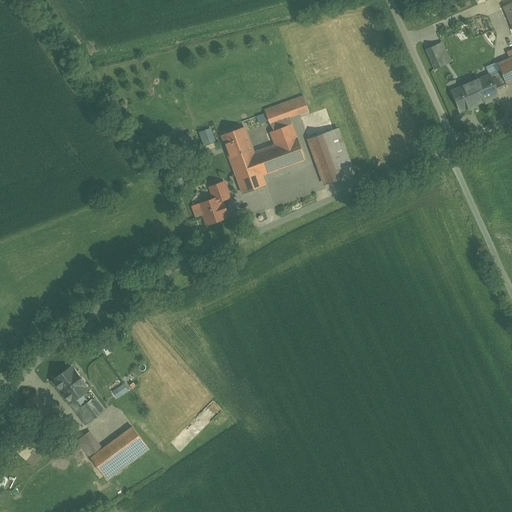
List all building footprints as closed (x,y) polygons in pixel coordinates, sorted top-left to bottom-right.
[(511,83),(511,3),(503,7),(511,27),(511,50),(507,52),(510,59),(498,64),(507,86),(511,83)] [(437,70),(454,62),(445,42),(428,49),(437,70)] [(506,86),(499,70),(465,85),(474,105),(484,101),(483,100),(498,93),(496,90),(506,86)] [(302,96),(264,109),(270,125),(308,112),(302,96)] [(259,115),(262,124),(268,122),(265,112),(259,115)] [(232,162),(244,193),(265,185),(261,175),(306,158),(293,124),(270,133),(275,145),(232,162)] [(243,126),(222,134),(232,161),(254,153),(243,126)] [(213,127),(201,132),(206,146),(218,141),(213,127)] [(337,129),(308,139),(325,185),(354,174),(337,129)] [(210,187),(214,200),(219,198),(220,201),(229,198),(224,183),(219,184),(210,187)] [(219,198),(200,205),(207,225),(213,223),(226,218),(224,214),(226,213),(223,204),(221,205),(219,198)] [(76,378),(52,395),(80,434),(104,417),(76,378)] [(119,398),(131,391),(126,383),(114,391),(119,398)] [(34,408),(26,413),(45,440),(53,434),(34,408)] [(88,444),(78,451),(108,490),(149,459),(132,437),(101,461),(88,444)] [(43,465),(19,443),(10,454),(34,476),(43,465)]
